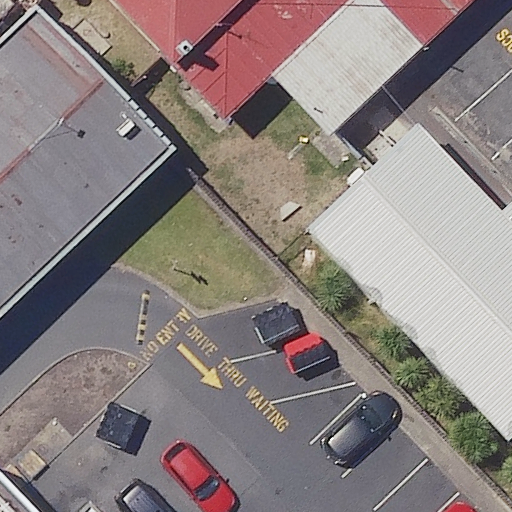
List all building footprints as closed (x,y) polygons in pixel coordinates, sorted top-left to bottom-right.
[(286,42),(246,0),(0,0),(0,45),(132,186),(286,42)] [(0,318),(102,224),(0,115),(0,318)] [(511,440),(511,370),(334,182),(240,270),(453,496),(511,440)] [(0,511),(73,511),(23,458),(0,478),(0,511)] [(511,511),(511,495),(494,511),(511,511)]
